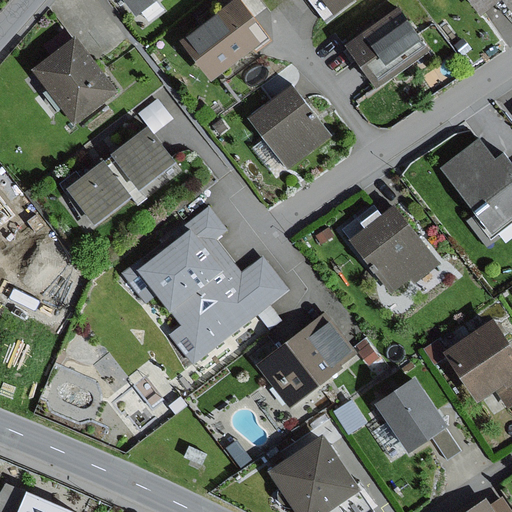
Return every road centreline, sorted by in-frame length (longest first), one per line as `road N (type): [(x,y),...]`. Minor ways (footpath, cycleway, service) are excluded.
road 1 (residential): [(511,64),(276,224)]
road 2 (tertiary): [(0,428),(197,511)]
